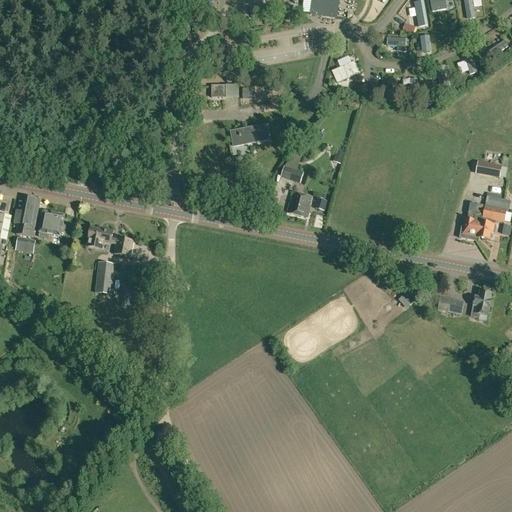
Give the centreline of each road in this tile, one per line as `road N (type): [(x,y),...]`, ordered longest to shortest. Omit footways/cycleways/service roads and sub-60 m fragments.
road 1 (primary): [(511,278),(173,212)]
road 2 (track): [(207,511),(167,420),(170,252)]
road 3 (track): [(167,420),(0,284)]
road 4 (unclassified): [(173,212),(189,0)]
road 5 (primary): [(173,212),(0,177)]
